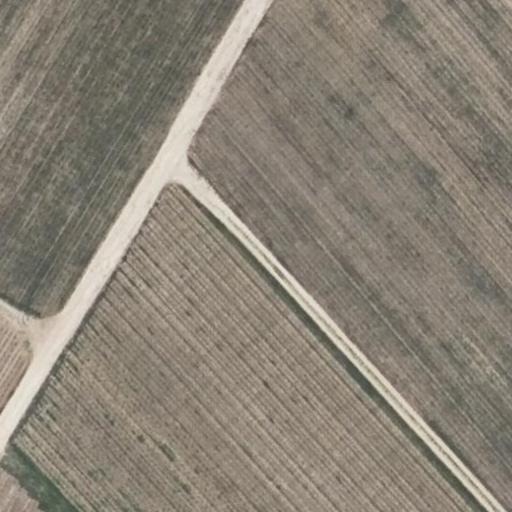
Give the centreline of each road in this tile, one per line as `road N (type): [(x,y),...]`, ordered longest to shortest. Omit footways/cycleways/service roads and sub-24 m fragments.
road 1 (track): [(0,433),(259,0)]
road 2 (unknown): [(166,155),(493,511)]
